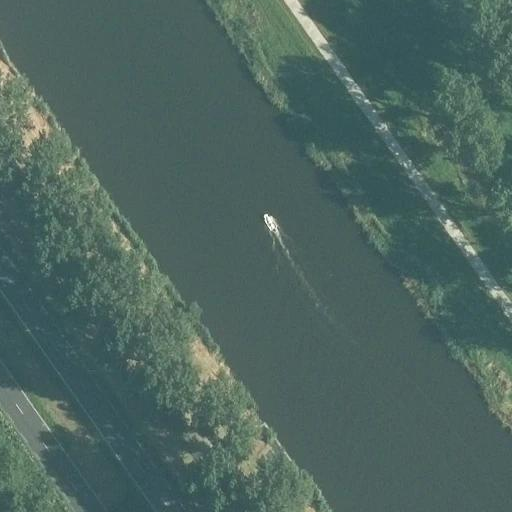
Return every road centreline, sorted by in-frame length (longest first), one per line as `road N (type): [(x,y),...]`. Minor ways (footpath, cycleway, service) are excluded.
road 1 (trunk): [(173,511),(0,265)]
road 2 (trunk): [(0,378),(92,511)]
